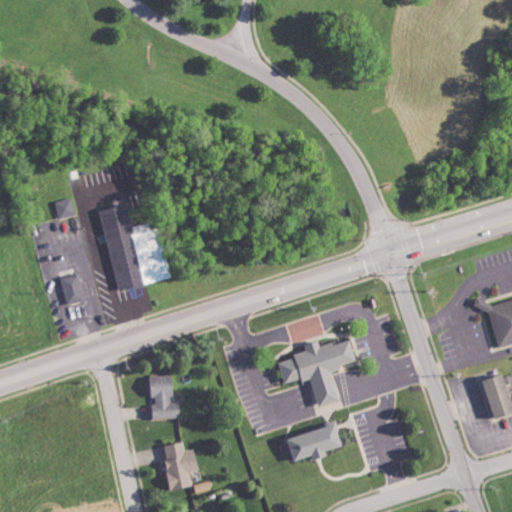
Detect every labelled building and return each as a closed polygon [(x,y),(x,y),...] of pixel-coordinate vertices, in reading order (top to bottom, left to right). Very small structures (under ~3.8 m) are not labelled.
[(60,218),(77,213),(73,197),(55,201),(60,218)] [(173,278),(163,227),(152,230),(150,221),(133,225),(128,203),(102,209),(119,289),(173,278)] [(61,278),(68,304),(86,299),(79,273),(61,278)] [(511,341),(511,298),(485,306),(497,346),(511,341)] [(333,368),(358,362),(352,337),(322,345),(321,339),(307,343),(309,352),(281,359),(287,383),(313,376),(320,405),(341,399),(333,368)] [(485,379),(497,418),(511,413),(511,393),(506,373),(485,379)] [(182,417),(182,401),(174,401),(174,374),(154,375),(155,403),(154,403),(154,418),(182,417)] [(283,437),(331,421),(338,444),(291,460),(283,437)] [(173,489),(193,485),(190,471),(201,469),(196,448),(187,450),(185,440),(164,445),(173,489)]
